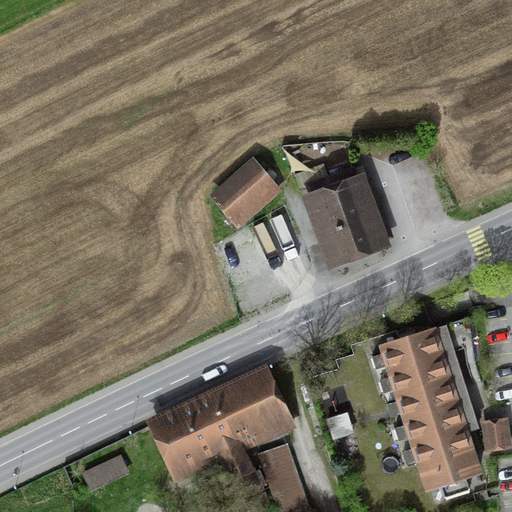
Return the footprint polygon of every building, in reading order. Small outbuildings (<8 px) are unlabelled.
[(233,224),(274,187),(250,160),(209,197),(233,224)] [(360,165),(295,190),(324,266),(389,241),(360,165)] [(428,323),(370,341),(415,486),(473,468),(428,323)] [(148,423),(172,477),(214,458),(224,481),(256,467),(245,443),(289,423),(266,370),(148,423)] [(500,417),(476,420),(480,449),(504,445),(500,417)] [(305,511),(282,443),(256,452),(276,511),(305,511)] [(115,454),(77,471),(86,491),(124,473),(115,454)]
